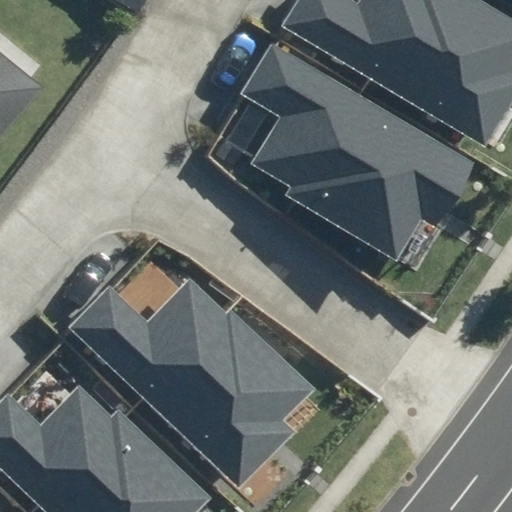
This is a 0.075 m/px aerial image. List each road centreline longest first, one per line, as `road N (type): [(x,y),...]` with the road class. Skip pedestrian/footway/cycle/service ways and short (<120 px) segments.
road 1 (residential): [(106,164),(498,428)]
road 2 (residential): [(106,164),(203,0)]
road 3 (residential): [(0,286),(106,164)]
